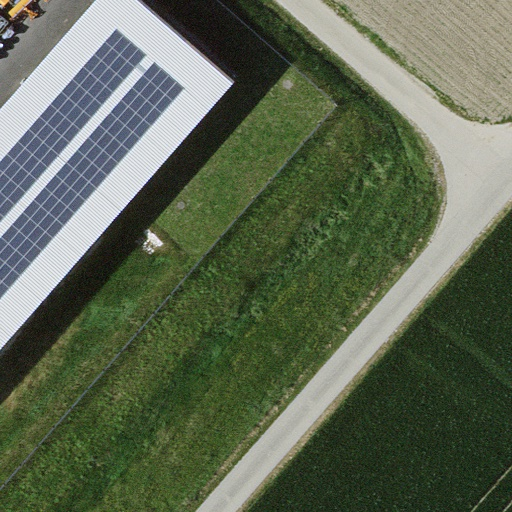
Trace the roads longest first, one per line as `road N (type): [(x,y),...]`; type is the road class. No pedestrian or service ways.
road 1 (track): [(219,511),(511,177)]
road 2 (track): [(301,0),(509,180)]
